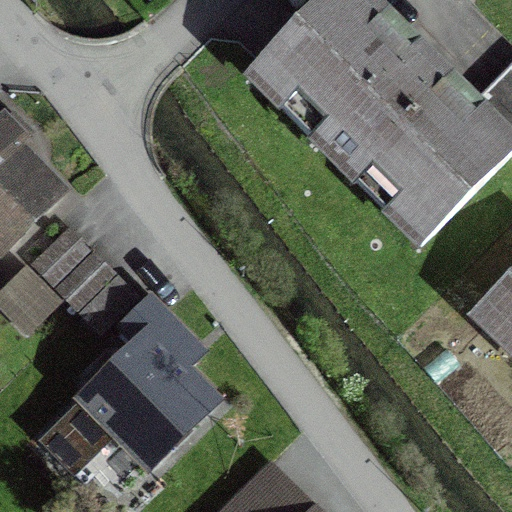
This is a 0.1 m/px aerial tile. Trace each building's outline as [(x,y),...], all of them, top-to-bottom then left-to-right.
[(392,240),(511,126),(511,47),(504,39),(453,86),(371,0),(298,0),(228,67),(392,240)] [(0,236),(59,182),(0,116),(0,236)] [(114,272),(70,230),(32,268),(76,311),(114,272)] [(511,261),(447,324),(511,391),(511,261)] [(139,297),(114,272),(76,311),(101,335),(139,297)] [(192,348),(148,303),(123,327),(143,347),(44,444),(76,477),(119,436),(153,471),(217,408),(174,365),(192,348)]
